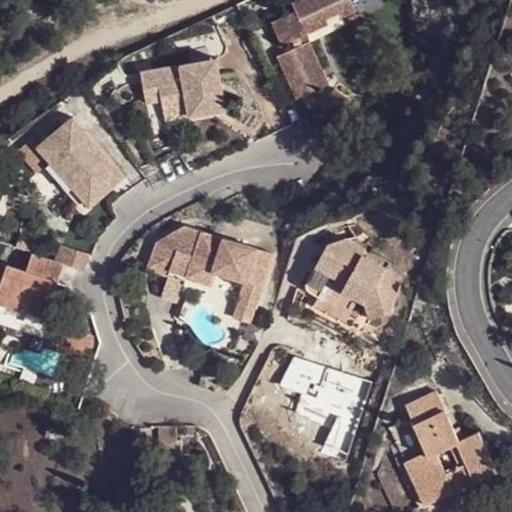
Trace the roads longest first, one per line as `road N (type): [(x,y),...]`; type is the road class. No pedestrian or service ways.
road 1 (residential): [(295,158),(222,179),(144,218),(111,253),(102,279),(114,340),(132,367),(147,388),(209,413),(262,511)]
road 2 (track): [(210,0),(134,25),(0,101)]
road 3 (residential): [(511,199),(472,236),(463,289),(471,321),(511,391)]
